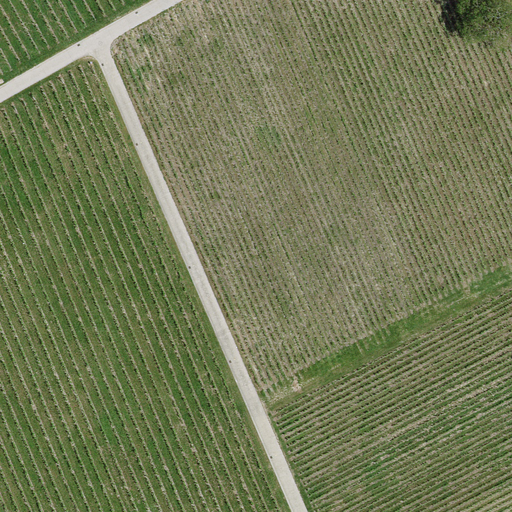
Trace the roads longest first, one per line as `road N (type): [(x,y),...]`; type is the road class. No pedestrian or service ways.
road 1 (track): [(98,40),(299,511)]
road 2 (track): [(173,0),(0,96)]
